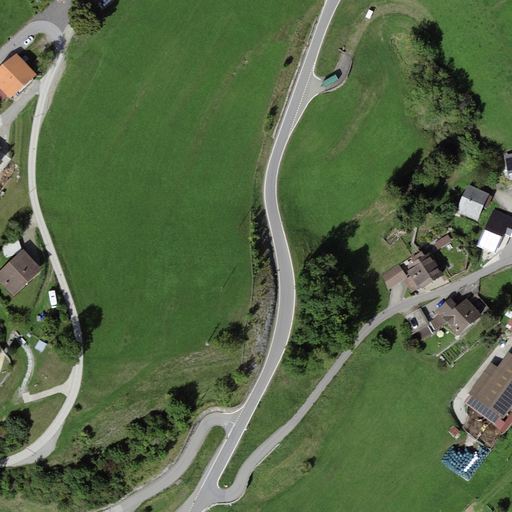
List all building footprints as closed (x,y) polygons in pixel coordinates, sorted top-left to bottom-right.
[(18,53),(0,68),(0,88),(10,99),(37,74),(18,53)] [(489,193),(469,184),(464,197),(462,197),(456,212),(453,210),(451,214),(459,217),(460,214),(478,221),(489,193)] [(494,219),(491,218),(479,245),(486,248),(487,246),(496,250),(504,232),(511,235),(511,219),(511,218),(497,212),(494,219)] [(448,235),(434,243),(438,249),(452,241),(448,235)] [(2,244),(5,256),(19,252),(16,241),(2,244)] [(414,262),(410,265),(412,268),(408,271),(414,279),(407,284),(412,291),(417,288),(418,290),(441,275),(443,274),(442,273),(426,246),(410,257),(414,262)] [(24,249),(0,271),(0,281),(13,295),(41,268),(24,249)] [(468,258),(442,273),(443,274),(447,280),(448,281),(466,270),(468,258)] [(407,278),(399,264),(383,276),(388,290),(407,278)] [(438,313),(429,321),(435,331),(448,323),(458,336),(483,314),(467,298),(458,305),(452,298),(436,311),(438,313)] [(416,342),(432,334),(419,309),(403,317),(416,342)] [(47,344),(40,340),(35,348),(42,353),(47,344)] [(475,398),(469,393),(463,402),(496,426),(501,419),(502,418),(503,419),(511,406),(511,353),(509,351),(497,367),(475,398)] [(475,398),(497,367),(491,363),(469,393),(475,398)] [(511,421),(511,412),(505,422),(501,419),(496,426),(498,430),(503,434),(511,421)]
